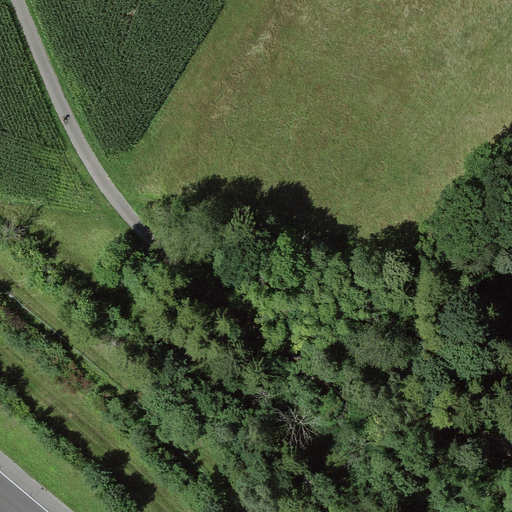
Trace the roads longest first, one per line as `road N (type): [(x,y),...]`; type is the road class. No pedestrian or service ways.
road 1 (track): [(102,180),(145,237),(270,345),(378,408),(497,446)]
road 2 (track): [(16,0),(72,132),(102,180)]
